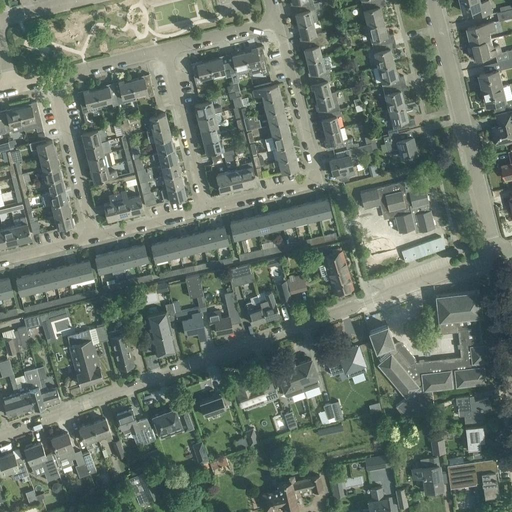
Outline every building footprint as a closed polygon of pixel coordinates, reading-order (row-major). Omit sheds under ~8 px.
[(386,5),(384,0),(376,0),(362,4),(367,25),(383,20),(379,6),(386,5)] [(486,0),(481,1),(480,0),(460,0),(464,12),(476,9),(478,15),(492,12),(489,0),(486,0)] [(321,3),(321,1),(313,3),(292,8),(293,14),(295,13),(298,25),(313,21),(318,20),(315,8),(320,6),(319,3),(321,3)] [(501,10),(498,11),(500,20),(511,16),(511,7),(504,10),(501,10)] [(367,25),(373,45),(395,40),(393,33),(387,35),(383,20),(367,25)] [(299,37),(300,43),(328,36),(326,30),(316,33),(313,21),(298,25),(301,37),(299,37)] [(468,28),(472,43),(491,38),(489,30),(495,29),(493,21),(468,28)] [(304,48),(307,60),(322,57),(319,44),(331,41),(330,36),(328,37),(328,36),(300,43),(302,49),(304,48)] [(493,47),(491,38),(472,43),(476,59),(501,53),(499,45),(493,47)] [(373,45),(378,66),(394,62),(390,48),(396,46),(395,40),(373,45)] [(249,50),(244,52),(248,66),(249,71),(250,73),(262,70),(263,74),(269,73),(267,67),(267,64),(265,59),(264,55),(263,48),(262,45),(256,47),(256,49),(249,50)] [(232,53),(226,54),(231,75),(233,84),(235,91),(239,90),(237,81),(239,80),(251,77),(250,73),(249,71),(248,66),(244,52),(237,53),(232,54),(232,53)] [(226,77),(231,75),(226,54),(220,55),(221,57),(209,60),(212,75),(225,72),(226,77)] [(325,69),(322,57),(307,60),(310,72),(308,73),(309,78),(330,73),(329,67),(325,69)] [(511,57),(509,59),(503,60),(505,68),(511,66),(511,57)] [(200,78),(212,75),(209,60),(197,63),(197,61),(190,63),(196,84),(202,83),(200,78)] [(397,77),(394,62),(378,66),(383,87),(405,82),(403,75),(397,77)] [(479,74),(483,90),(503,85),(499,69),(479,74)] [(131,80),(135,95),(148,92),(149,96),(154,95),(149,73),(143,75),(143,77),(131,80)] [(313,84),(316,96),(331,92),(328,80),(332,79),(330,73),(309,78),(311,84),(313,84)] [(135,95),(131,80),(119,83),(119,81),(114,82),(119,104),(136,100),(135,95)] [(113,105),(119,104),(114,82),(107,84),(108,85),(96,88),(100,104),(112,101),(113,105)] [(383,87),(388,108),(404,104),(400,90),(407,88),(405,82),(383,87)] [(235,91),(233,84),(226,85),(228,93),(231,92),(235,91)] [(262,94),(263,100),(281,96),(277,84),(252,90),(253,96),(262,94)] [(507,100),(503,85),(483,90),(487,105),(507,100)] [(99,104),(100,104),(96,88),(84,91),(83,89),(77,91),(83,112),(100,108),(99,104)] [(239,106),(235,91),(231,92),(235,107),(237,106),(239,106)] [(335,91),(331,92),(316,96),(319,107),(317,108),(318,114),(340,108),(335,91)] [(263,100),(266,112),(284,108),(281,96),(263,100)] [(194,105),(197,117),(214,113),(222,111),(220,105),(213,107),(211,100),(194,105)] [(30,105),(19,108),(22,122),(34,119),(37,131),(43,129),(36,101),(30,103),(30,105)] [(408,119),(404,104),(388,108),(394,129),(387,131),(388,135),(397,133),(396,129),(415,124),(414,117),(408,119)] [(22,122),(19,108),(7,111),(6,109),(0,110),(6,131),(11,130),(10,125),(22,122)] [(269,124),(287,120),(284,108),(266,112),(269,124)] [(341,114),(340,108),(318,114),(320,120),(321,119),(324,131),(339,127),(336,116),(341,114)] [(505,144),(511,142),(511,110),(499,114),(502,124),(493,126),(497,144),(505,142),(505,144)] [(150,122),(152,129),(168,125),(165,113),(143,118),(144,123),(150,122)] [(200,129),(217,125),(214,113),(197,117),(200,129)] [(134,117),(123,120),(127,135),(128,135),(132,134),(129,121),(135,120),(134,117)] [(244,120),(246,130),(256,127),(254,118),(244,120)] [(272,136),(289,132),(287,120),(269,124),(272,136)] [(168,125),(152,129),(146,131),(149,142),(155,141),(171,137),(168,125)] [(200,129),(203,141),(220,136),(227,134),(226,130),(219,132),(217,125),(200,129)] [(346,145),(347,149),(361,145),(360,142),(355,143),(355,142),(353,143),(351,137),(347,138),(344,126),(339,127),(324,131),(326,138),(324,139),(327,150),(346,145)] [(82,133),(85,145),(100,141),(106,140),(105,136),(99,137),(101,135),(99,130),(97,129),(82,133)] [(275,148),(292,144),(289,132),(272,136),(275,148)] [(397,133),(388,135),(377,138),(378,140),(384,139),(387,151),(399,148),(401,156),(417,153),(412,136),(399,139),(397,133)] [(223,149),(220,136),(203,141),(206,153),(223,149)] [(174,149),(171,137),(155,141),(158,153),(174,149)] [(37,148),(39,156),(55,152),(52,140),(46,142),(45,139),(29,143),(31,150),(37,148)] [(103,153),(100,141),(85,145),(87,157),(103,153)] [(278,160),(295,155),(292,144),(275,148),(278,160)] [(131,147),(134,158),(141,157),(138,145),(135,146),(131,147)] [(339,157),(330,159),(333,174),(337,173),(337,177),(339,177),(340,181),(343,180),(349,179),(348,175),(354,173),(350,156),(354,155),(367,152),(365,145),(361,145),(347,149),(343,150),(345,155),(339,157)] [(8,157),(16,155),(14,149),(6,151),(7,152),(2,153),(3,158),(8,157)] [(159,157),(161,164),(177,161),(174,149),(158,153),(152,154),(153,159),(159,157)] [(511,149),(509,150),(511,160),(511,162),(502,165),(505,179),(511,177),(511,149)] [(58,164),(55,152),(39,156),(42,168),(58,164)] [(87,157),(90,169),(106,165),(112,164),(109,152),(103,153),(87,157)] [(9,163),(12,163),(15,162),(17,161),(16,155),(8,157),(9,163)] [(295,155),(278,160),(273,161),(274,166),(280,165),(281,172),(299,168),(295,155)] [(144,168),(141,157),(134,158),(137,170),(141,169),(144,168)] [(180,172),(177,161),(161,164),(164,176),(180,172)] [(239,168),(244,186),(256,182),(251,161),(239,164),(240,168),(239,168)] [(9,170),(11,178),(15,177),(12,163),(9,163),(10,165),(4,166),(5,171),(9,170)] [(58,164),(42,168),(45,180),(61,176),(58,164)] [(106,165),(90,169),(94,181),(117,175),(116,170),(108,172),(106,165)] [(232,189),(244,186),(239,168),(228,171),(232,189)] [(142,173),(141,169),(137,170),(140,182),(144,181),(149,180),(147,172),(142,173)] [(220,192),(232,189),(228,171),(216,174),(220,192)] [(183,184),(180,172),(164,176),(167,188),(183,184)] [(264,188),(281,183),(278,175),(261,179),(264,188)] [(61,176),(45,180),(48,192),(64,188),(61,176)] [(414,178),(360,192),(364,208),(380,204),(380,201),(382,201),(385,211),(391,209),(392,213),(396,212),(397,215),(394,215),(398,232),(415,228),(415,226),(417,226),(418,231),(435,227),(430,209),(429,210),(427,203),(429,202),(425,186),(416,188),(414,178)] [(183,184),(167,188),(162,189),(165,201),(186,196),(183,184)] [(64,188),(48,192),(41,194),(44,205),(51,203),(51,204),(67,200),(64,188)] [(120,216),(132,213),(128,197),(126,190),(120,192),(122,199),(116,200),(120,216)] [(108,220),(120,216),(116,200),(115,200),(114,194),(108,195),(110,202),(103,203),(108,220)] [(140,194),(128,197),(132,213),(144,211),(140,194)] [(315,201),(319,217),(331,214),(327,198),(315,201)] [(67,200),(51,204),(54,216),(70,212),(67,200)] [(315,201),(303,204),(307,220),(319,217),(315,201)] [(295,223),(307,220),(303,204),(291,207),(295,223)] [(291,207),(279,210),(282,226),(295,223),(291,207)] [(270,229),(282,226),(279,210),(266,213),(270,229)] [(70,212),(54,216),(49,217),(51,222),(55,221),(57,228),(73,224),(70,212)] [(266,213),(254,216),(258,232),(270,229),(266,213)] [(21,224),(15,226),(19,242),(31,239),(25,216),(20,218),(21,224)] [(254,216),(242,219),(246,235),(258,232),(254,216)] [(234,238),(246,235),(242,219),(230,222),(234,238)] [(37,220),(34,221),(30,221),(33,234),(40,232),(37,220)] [(19,242),(15,226),(3,229),(7,245),(19,242)] [(224,226),(212,229),(216,245),(228,242),(224,226)] [(327,234),(323,235),(325,241),(337,238),(335,228),(326,230),(327,234)] [(216,245),(212,229),(200,232),(204,248),(216,245)] [(192,251),(204,248),(200,232),(187,235),(192,251)] [(192,251),(187,235),(175,238),(179,254),(192,251)] [(313,244),(325,241),(323,235),(311,238),(313,244)] [(443,236),(404,250),(408,261),(447,247),(443,236)] [(167,257),(179,254),(175,238),(163,241),(167,257)] [(311,238),(299,240),(300,246),(313,244),(311,238)] [(299,240),(287,243),(288,249),(300,246),(299,240)] [(155,260),(167,257),(163,241),(151,244),(155,260)] [(242,243),(244,251),(250,250),(248,242),(242,243)] [(287,243),(275,246),(276,252),(288,249),(287,243)] [(132,247),(136,263),(148,260),(144,244),(132,247)] [(264,254),(276,252),(275,246),(262,248),(264,254)] [(132,247),(119,250),(123,266),(136,263),(132,247)] [(340,274),(348,271),(342,249),(341,250),(340,247),(332,249),(333,252),(329,253),(328,249),(323,251),(322,248),(311,251),(314,261),(323,258),(325,263),(320,265),(319,266),(321,274),(323,275),(328,274),(328,273),(339,270),(340,274)] [(252,257),(264,254),(262,248),(250,251),(252,257)] [(111,269),(123,266),(119,250),(107,253),(111,269)] [(239,260),(252,257),(250,251),(238,254),(239,260)] [(99,272),(111,269),(107,253),(95,256),(99,272)] [(89,259),(77,262),(81,279),(93,276),(89,259)] [(195,265),(196,269),(208,267),(207,262),(204,263),(203,261),(198,262),(199,264),(195,265)] [(69,282),(81,279),(77,262),(65,265),(69,282)] [(232,286),(253,280),(249,263),(227,269),(232,286)] [(65,265),(52,268),(56,285),(69,282),(65,265)] [(170,270),(171,275),(183,272),(182,267),(179,268),(179,266),(174,267),(174,269),(170,270)] [(56,285),(52,268),(40,271),(44,288),(56,285)] [(328,274),(323,275),(324,278),(326,280),(330,279),(334,294),(354,288),(348,271),(340,274),(339,270),(328,273),(328,274)] [(32,291),(44,288),(40,271),(28,275),(32,291)] [(151,273),(139,276),(140,282),(152,279),(151,273)] [(179,300),(173,302),(175,311),(174,311),(176,319),(176,320),(182,319),(185,333),(184,333),(185,335),(187,334),(198,331),(199,340),(206,339),(203,321),(208,319),(207,313),(206,310),(199,274),(186,277),(190,297),(194,296),(197,296),(199,306),(181,310),(179,300)] [(20,294),(32,291),(28,275),(16,278),(20,294)] [(302,275),(295,277),(298,290),(305,288),(302,275)] [(128,285),(140,282),(139,276),(127,279),(128,285)] [(9,277),(0,279),(0,294),(1,296),(13,293),(9,277)] [(291,292),(298,290),(295,277),(288,279),(291,292)] [(104,291),(116,288),(115,282),(114,279),(106,281),(107,284),(102,285),(104,291)] [(127,279),(115,282),(116,288),(128,285),(127,279)] [(281,300),(290,297),(286,280),(276,283),(281,300)] [(266,298),(259,301),(265,318),(279,313),(275,302),(274,302),(270,290),(264,292),(266,298)] [(376,362),(406,397),(395,406),(404,416),(433,405),(431,389),(452,387),(452,386),(456,385),(456,386),(485,383),(483,366),(482,366),(482,362),(487,361),(485,344),(482,344),(479,315),(482,315),(479,290),(436,295),(439,320),(440,333),(458,331),(460,356),(439,358),(439,360),(430,361),(430,359),(423,360),(423,362),(420,362),(419,360),(415,361),(415,358),(402,343),(400,345),(397,342),(394,343),(387,324),(369,331),(376,351),(377,351),(377,353),(382,358),(376,362)] [(235,303),(233,291),(224,293),(228,311),(237,309),(235,303)] [(265,318),(259,301),(252,303),(251,301),(245,303),(248,311),(252,323),(265,318)] [(4,310),(6,316),(18,313),(16,307),(4,310)] [(58,310),(60,317),(68,314),(66,307),(58,310)] [(176,349),(173,339),(166,310),(146,315),(156,354),(176,349)] [(219,311),(207,313),(208,319),(210,327),(216,326),(217,333),(232,330),(229,316),(220,317),(219,311)] [(47,313),(40,315),(48,341),(55,339),(49,320),(47,313)] [(26,328),(41,324),(38,314),(23,317),(25,325),(26,328)] [(14,331),(16,337),(18,344),(21,343),(22,347),(31,345),(26,328),(25,325),(17,327),(18,330),(14,331)] [(83,360),(90,382),(102,378),(99,366),(98,366),(93,343),(108,339),(104,325),(89,329),(75,333),(78,343),(86,340),(91,358),(83,360)] [(124,327),(116,329),(109,331),(116,359),(119,369),(134,365),(124,327)] [(78,343),(75,333),(67,336),(69,345),(77,373),(80,385),(90,382),(83,360),(91,358),(86,340),(78,343)] [(19,351),(18,344),(16,337),(4,341),(8,354),(19,351)] [(340,354),(326,360),(331,375),(346,369),(348,376),(366,370),(357,344),(339,351),(340,354)] [(304,390),(306,390),(319,385),(316,376),(317,376),(311,358),(303,361),(302,359),(294,362),(304,390)] [(8,415),(21,411),(17,400),(21,399),(17,387),(14,377),(9,359),(0,361),(0,369),(2,377),(9,375),(14,394),(2,397),(8,415)] [(292,363),(291,360),(283,363),(284,366),(276,369),(284,390),(290,388),(292,395),(304,390),(294,362),(292,363)] [(36,367),(25,371),(28,384),(29,389),(35,407),(44,404),(39,388),(41,387),(39,379),(38,372),(36,367)] [(43,371),(38,372),(39,379),(41,387),(39,388),(44,404),(60,400),(56,387),(46,390),(43,378),(44,378),(43,371)] [(260,381),(251,384),(249,380),(238,384),(239,388),(236,390),(238,395),(237,395),(238,398),(239,397),(241,403),(242,402),(244,409),(253,406),(251,399),(265,394),(264,392),(274,389),(274,388),(268,390),(265,381),(261,383),(260,381)] [(21,383),(16,384),(17,387),(21,399),(17,400),(21,411),(35,407),(29,389),(28,384),(27,381),(25,382),(23,382),(21,383)] [(231,401),(227,388),(212,393),(213,395),(199,400),(204,413),(225,405),(225,404),(231,401)] [(463,404),(465,427),(482,424),(481,409),(482,409),(491,406),(488,396),(473,401),(470,401),(469,396),(454,397),(455,404),(463,404)] [(338,400),(330,402),(334,416),(335,420),(343,417),(338,400)] [(330,402),(323,405),(328,418),(334,416),(330,402)] [(159,411),(160,413),(152,415),(154,420),(152,421),(155,428),(157,427),(159,432),(181,424),(182,423),(185,430),(193,427),(185,408),(178,410),(178,411),(176,412),(174,407),(167,410),(166,408),(159,411)] [(122,428),(122,427),(124,433),(132,430),(132,431),(138,429),(143,444),(156,439),(146,417),(136,421),(131,408),(117,414),(122,428)] [(289,427),(296,424),(292,410),(284,413),(289,427)] [(92,423),(97,437),(104,434),(107,441),(113,439),(105,418),(92,423)] [(90,440),(97,437),(92,423),(79,428),(87,448),(93,446),(90,440)] [(341,423),(325,427),(327,433),(343,430),(341,423)] [(484,441),(482,424),(465,427),(467,449),(468,448),(468,450),(475,450),(475,448),(480,447),(480,441),(484,441)] [(253,428),(245,431),(251,445),(258,442),(253,428)] [(59,467),(60,469),(73,464),(72,459),(75,458),(77,464),(75,465),(79,477),(89,473),(82,453),(80,450),(75,452),(67,432),(52,438),(56,451),(54,452),(59,467)] [(245,437),(239,439),(242,446),(248,444),(245,437)] [(432,453),(445,452),(443,438),(430,440),(432,453)] [(119,439),(112,442),(117,457),(125,454),(119,439)] [(192,442),(199,461),(207,458),(201,439),(192,442)] [(25,449),(24,449),(26,456),(28,455),(28,457),(30,462),(32,468),(41,464),(47,480),(59,476),(56,467),(52,455),(51,453),(46,455),(44,451),(41,442),(32,445),(32,444),(25,446),(26,447),(25,448),(25,449)] [(158,448),(147,453),(150,463),(162,458),(158,448)] [(82,453),(89,473),(96,470),(88,451),(82,453)] [(30,479),(25,466),(21,456),(15,458),(13,452),(0,456),(0,467),(2,473),(10,470),(14,479),(21,477),(23,482),(30,479)] [(452,458),(446,459),(446,464),(448,472),(449,478),(449,481),(450,487),(466,485),(482,482),(484,497),(499,495),(497,483),(499,482),(498,479),(499,479),(495,457),(495,452),(481,454),(462,456),(463,462),(452,464),(452,458)] [(225,457),(208,463),(210,469),(227,463),(225,457)] [(376,467),(375,457),(365,458),(367,469),(376,467)] [(413,479),(424,477),(426,491),(442,489),(438,464),(437,457),(421,459),(422,466),(411,468),(413,479)] [(129,478),(139,504),(159,496),(148,470),(129,478)] [(340,482),(338,474),(331,476),(333,483),(340,482)] [(322,489),(320,480),(319,476),(294,481),(293,476),(288,477),(289,480),(277,482),(279,490),(261,494),(262,501),(264,510),(283,506),(284,511),(297,508),(293,492),(312,488),(313,492),(322,489)] [(390,511),(390,504),(388,496),(383,497),(381,485),(370,487),(373,499),(367,500),(368,509),(362,510),(362,511),(390,511)] [(399,506),(407,505),(404,489),(396,490),(399,506)] [(43,493),(36,495),(39,503),(43,501),(42,498),(45,497),(43,493)] [(75,500),(76,497),(75,494),(72,493),(69,494),(68,497),(69,501),(72,501),(75,500)]
